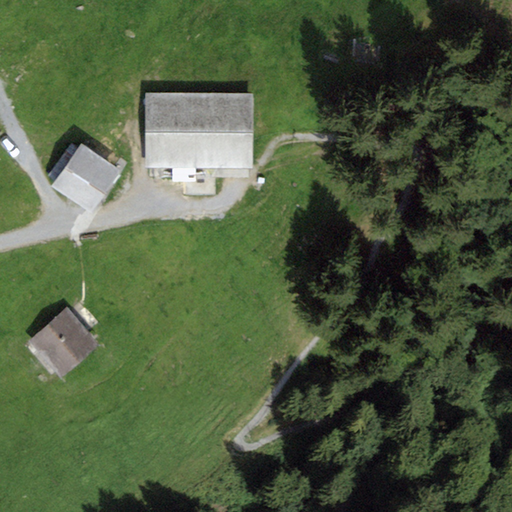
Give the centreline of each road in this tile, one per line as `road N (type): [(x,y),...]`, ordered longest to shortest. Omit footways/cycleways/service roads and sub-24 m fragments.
road 1 (track): [(133,217),(218,198),(251,180),(266,148),(280,139),(406,138),(400,193),(343,315),(315,335),(232,438),(237,448),(390,388),(396,396),(337,511)]
road 2 (track): [(0,102),(48,236)]
road 3 (track): [(133,217),(0,243)]
